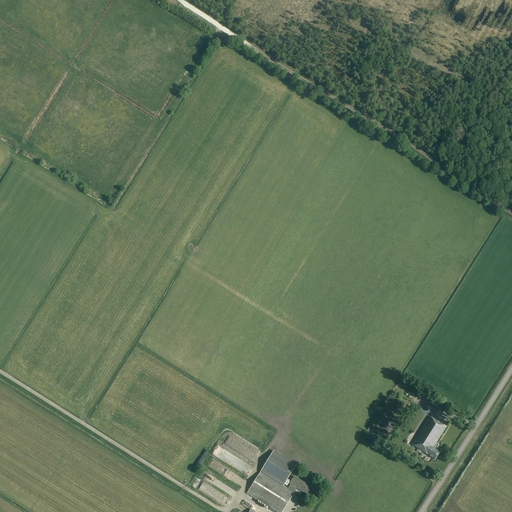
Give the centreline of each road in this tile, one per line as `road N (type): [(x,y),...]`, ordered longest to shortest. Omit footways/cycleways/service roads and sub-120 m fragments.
road 1 (track): [(511,213),(180,0)]
road 2 (unclassified): [(421,511),(511,368)]
